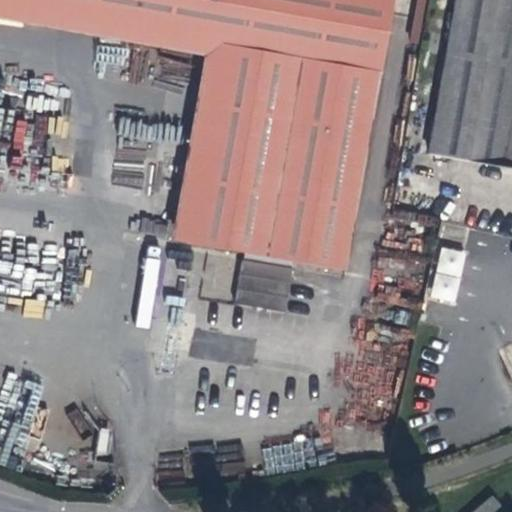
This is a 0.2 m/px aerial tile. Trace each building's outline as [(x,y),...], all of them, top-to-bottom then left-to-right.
[(0,0),(0,14),(213,52),(180,241),(242,253),(236,283),(233,304),(281,312),(290,261),(343,271),(390,0),(0,0)] [(511,0),(453,0),(426,155),(511,170),(511,0)] [(441,246),(429,299),(454,304),(466,251),(441,246)] [(164,258),(164,285),(174,285),(174,259),(164,258)] [(494,498),(472,511),(495,511),(501,509),(494,498)]
